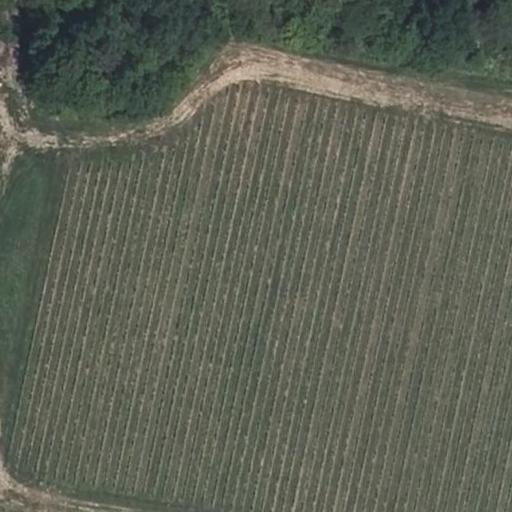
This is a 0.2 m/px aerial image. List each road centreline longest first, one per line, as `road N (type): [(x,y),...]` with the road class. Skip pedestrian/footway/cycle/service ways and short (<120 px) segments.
road 1 (track): [(0,186),(16,145),(36,136),(100,140),(144,131),(183,113),(276,45)]
road 2 (track): [(511,92),(276,45)]
road 3 (track): [(134,511),(37,492),(0,475)]
